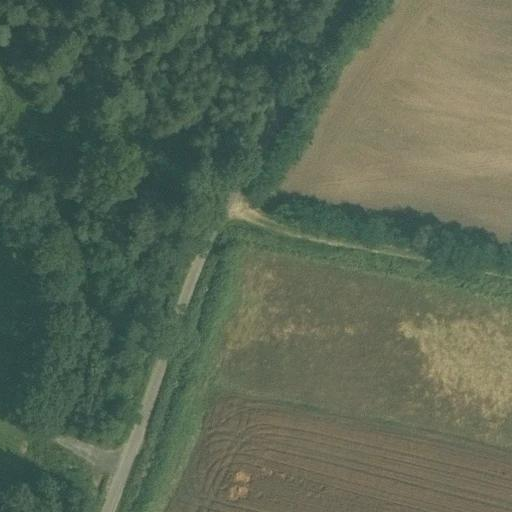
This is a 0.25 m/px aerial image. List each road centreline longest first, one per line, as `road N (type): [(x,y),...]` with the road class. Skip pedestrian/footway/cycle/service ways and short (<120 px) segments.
road 1 (unclassified): [(93,511),(228,195),(350,0)]
road 2 (track): [(228,195),(270,221),(511,271)]
